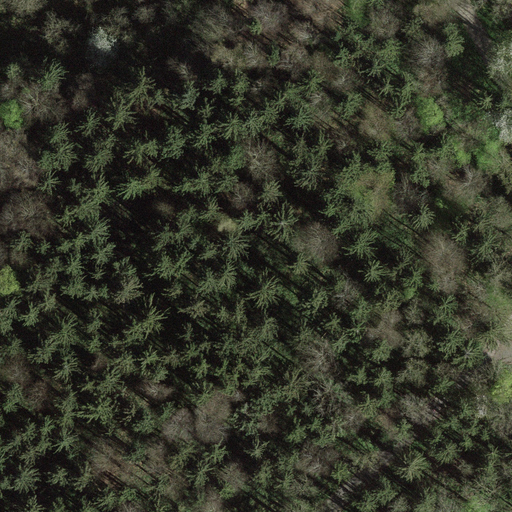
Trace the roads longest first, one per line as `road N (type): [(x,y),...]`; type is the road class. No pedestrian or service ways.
road 1 (track): [(511,309),(322,511)]
road 2 (track): [(455,0),(511,106)]
